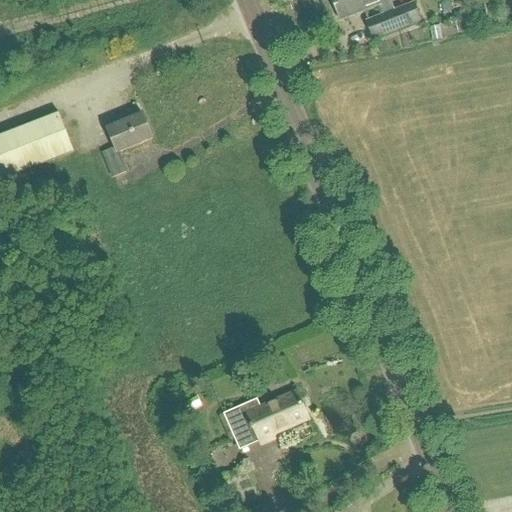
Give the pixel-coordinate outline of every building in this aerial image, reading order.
[(332,0),(341,21),(380,6),(384,17),(367,23),(374,40),(420,22),(414,5),(396,12),(390,0),(332,0)] [(482,29),(479,13),(455,17),(458,33),(482,29)] [(0,182),(1,184),(76,153),(60,115),(0,139),(0,182)] [(114,179),(126,174),(118,154),(153,140),(143,116),(108,131),(115,149),(104,154),(114,179)] [(306,416),(297,394),(261,410),(257,401),(224,416),(240,452),(273,438),(273,437),(304,423),(302,418),(306,416)]
